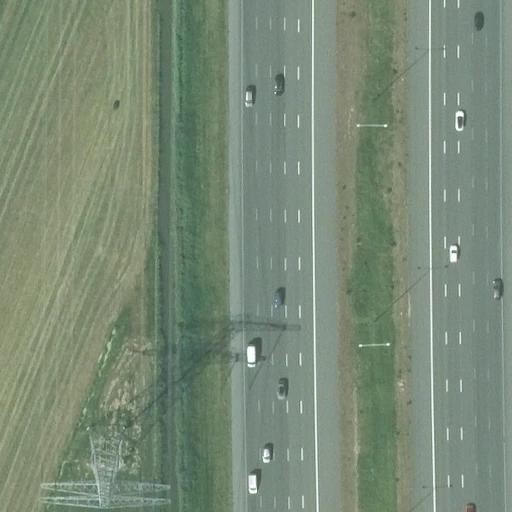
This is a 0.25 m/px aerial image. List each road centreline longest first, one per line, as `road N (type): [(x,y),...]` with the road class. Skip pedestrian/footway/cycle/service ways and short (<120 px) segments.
road 1 (motorway): [(469,511),(465,0)]
road 2 (motorway): [(279,0),(282,511)]
